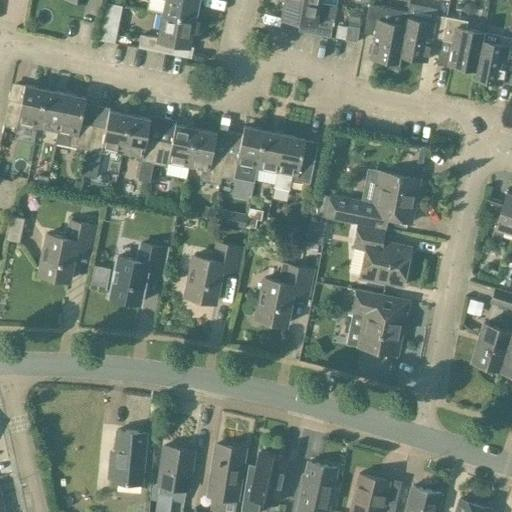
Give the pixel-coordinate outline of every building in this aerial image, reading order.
[(105,0),(103,0),(96,38),(113,41),(121,3),(105,0)] [(194,20),(198,0),(164,0),(162,14),(194,20)] [(299,31),(330,38),(332,28),(336,6),(303,0),(284,0),(281,18),(301,22),(299,31)] [(399,55),(406,17),(408,11),(369,4),(364,33),(374,35),(370,57),(398,62),(399,55)] [(431,38),(441,40),(445,17),(425,13),(423,20),(406,17),(399,55),(427,60),(431,38)] [(138,48),(171,54),(173,43),(189,46),(194,20),(162,14),(157,38),(140,35),(138,48)] [(475,70),(481,40),(483,32),(466,29),(468,21),(445,17),(441,40),(452,42),(447,64),(475,70)] [(358,24),(337,20),(335,36),(355,39),(358,24)] [(474,77),(501,83),(505,60),(511,61),(511,38),(500,36),(498,43),(481,40),(475,70),(474,77)] [(38,128),(46,90),(25,86),(21,103),(8,101),(3,125),(17,128),(18,124),(38,128)] [(66,94),(46,90),(38,128),(58,132),(66,94)] [(88,150),(93,126),(80,123),(86,98),(66,94),(58,132),(56,144),(88,150)] [(122,153),(130,115),(109,111),(106,129),(93,126),(88,150),(101,153),(102,149),(108,151),(122,153)] [(154,164),(159,139),(147,137),(150,119),(130,115),(122,153),(136,156),(143,158),(142,161),(154,164)] [(167,163),(188,167),(196,129),(175,124),(172,142),(159,139),(154,164),(167,167),(167,163)] [(257,168),(265,130),(244,126),(238,155),(225,153),(220,177),(233,180),(236,164),(257,168)] [(220,177),(225,153),(213,150),(217,133),(196,129),(188,167),(202,170),(200,180),(219,184),(220,177)] [(285,134),(265,130),(257,168),(277,173),(285,134)] [(309,183),(315,157),(302,154),(305,139),(285,134),(277,173),(274,187),(289,190),(291,179),(309,183)] [(357,224),(385,230),(388,217),(412,222),(420,179),(364,168),(360,171),(357,185),(360,189),(358,200),(330,195),(329,198),(316,196),(312,215),(357,224)] [(511,232),(511,193),(506,192),(490,243),(499,246),(503,230),(511,232)] [(244,227),(255,229),(257,220),(261,221),(263,211),(249,208),(244,227)] [(5,241),(19,244),(24,219),(10,216),(5,241)] [(40,274),(69,280),(76,248),(91,251),(96,225),(71,220),(67,237),(48,233),(40,274)] [(320,245),(324,223),(310,220),(306,242),(311,243),(318,244),(320,245)] [(384,282),(403,286),(410,251),(382,245),(385,230),(357,224),(352,248),(365,251),(360,273),(385,278),(384,282)] [(186,296),(215,302),(222,270),(237,273),(242,247),(218,242),(214,259),(194,255),(186,296)] [(111,297),(140,303),(147,270),(162,272),(167,247),(142,243),(139,259),(119,256),(111,297)] [(257,319),(286,324),(292,292),(308,295),(313,270),(283,264),(280,281),(265,278),(257,319)] [(94,265),(91,284),(106,288),(110,268),(94,265)] [(347,344),(397,354),(408,299),(357,289),(347,344)] [(511,308),(511,293),(494,289),(490,302),(511,308)] [(499,370),(511,331),(483,323),(472,361),(499,370)] [(511,331),(499,370),(511,373),(511,331)] [(112,483),(142,485),(147,433),(116,431),(113,465),(109,464),(107,478),(112,478),(112,483)] [(208,496),(237,501),(245,449),(215,444),(208,496)] [(157,486),(188,491),(195,451),(164,446),(157,486)] [(276,504),(286,457),(260,451),(257,466),(248,464),(241,510),(247,511),(258,511),(261,500),(276,504)] [(297,511),(327,511),(337,468),(308,462),(297,511)] [(394,511),(396,504),(385,501),(389,481),(359,474),(350,511),(394,511)] [(405,511),(436,511),(441,494),(412,487),(405,511)] [(455,511),(488,511),(490,508),(459,499),(455,511)]
